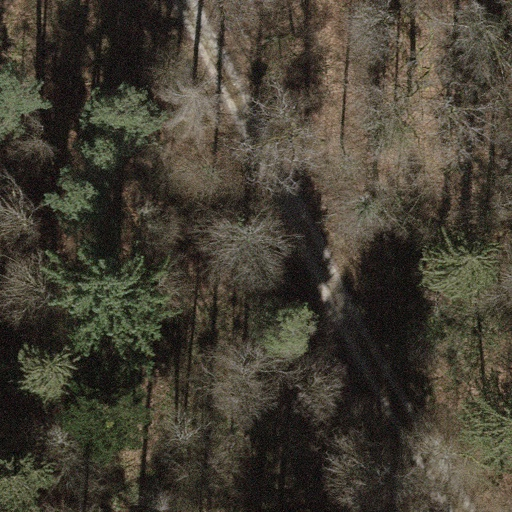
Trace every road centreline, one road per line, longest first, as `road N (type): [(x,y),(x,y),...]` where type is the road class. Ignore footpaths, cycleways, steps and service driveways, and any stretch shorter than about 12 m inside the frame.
road 1 (track): [(186,0),(345,301),(471,511)]
road 2 (track): [(345,301),(354,433),(339,511)]
